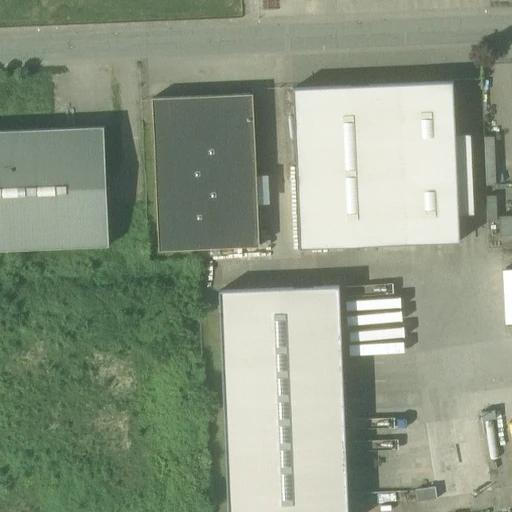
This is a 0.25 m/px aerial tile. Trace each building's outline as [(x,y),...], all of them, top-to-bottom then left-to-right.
[(453,82),(293,88),(300,249),(305,248),(460,242),(453,82)] [(253,94),(152,98),(159,250),(259,246),(253,94)] [(104,127),(0,130),(0,250),(109,246),(104,127)] [(497,214),(498,234),(511,233),(511,208),(496,210),(495,194),(487,194),(488,215),(497,214)] [(348,511),(341,286),(219,290),(226,511),(348,511)]
